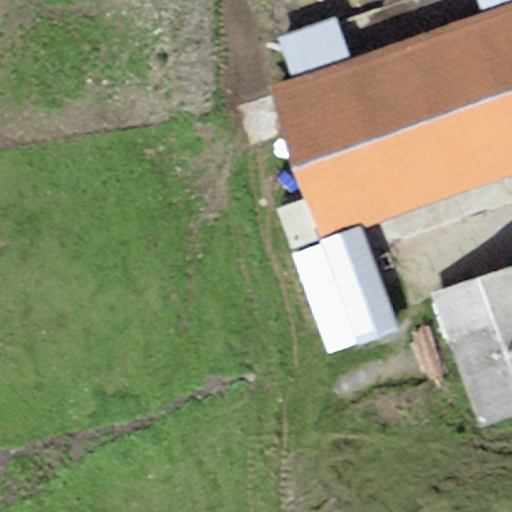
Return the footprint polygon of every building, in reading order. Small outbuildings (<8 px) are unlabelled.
[(481,0),(485,10),(510,0),(481,0)] [(292,75),(352,58),(342,22),(282,39),(292,75)] [(511,23),(275,99),(317,230),(511,167),(511,23)] [(375,238),(330,254),(364,354),(410,338),(375,238)] [(489,330),(453,342),(479,426),(511,415),(511,273),(475,285),(489,330)]
